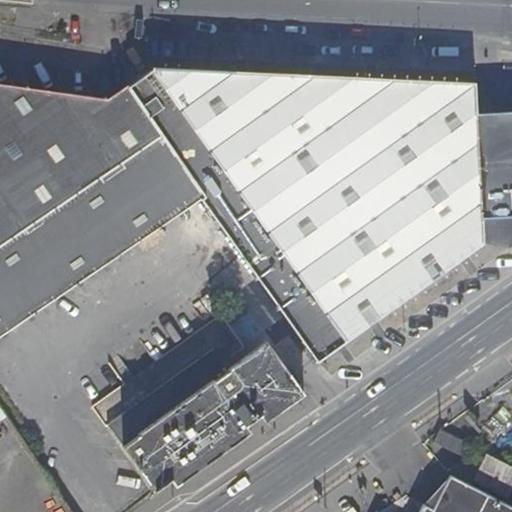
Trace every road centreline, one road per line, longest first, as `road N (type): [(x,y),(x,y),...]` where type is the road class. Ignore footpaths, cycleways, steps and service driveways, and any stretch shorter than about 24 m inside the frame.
road 1 (primary): [(218,511),(511,302)]
road 2 (secondary): [(365,0),(408,15),(511,21)]
